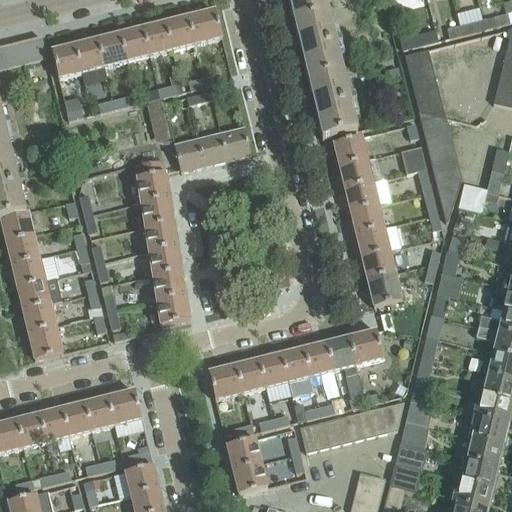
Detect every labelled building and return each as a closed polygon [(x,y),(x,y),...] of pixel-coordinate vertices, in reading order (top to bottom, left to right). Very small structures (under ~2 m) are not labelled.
[(331,3),(330,0),(287,0),(293,27),(329,19),(325,4),(331,3)] [(511,3),(503,6),(506,17),(505,17),(507,28),(511,26),(511,3)] [(222,43),(215,15),(187,21),(194,50),(222,43)] [(505,17),(493,20),(496,30),(507,28),(505,17)] [(332,32),(329,19),(293,27),(299,51),(293,53),(295,58),(341,47),(338,31),(332,32)] [(194,50),(187,21),(165,27),(172,55),(194,50)] [(482,23),(459,29),(461,39),(484,33),(482,23)] [(172,55),(165,27),(142,32),(149,61),(172,55)] [(461,39),(459,29),(447,32),(449,42),(461,39)] [(149,61),(142,32),(119,38),(126,66),(149,61)] [(126,66),(119,38),(96,43),(103,71),(126,66)] [(436,38),(401,47),(402,54),(437,45),(436,38)] [(46,60),(41,40),(27,44),(32,64),(46,60)] [(103,71),(96,43),(74,49),(81,77),(103,71)] [(32,64),(27,44),(12,47),(18,68),(32,64)] [(18,68),(12,47),(0,50),(0,57),(3,71),(18,68)] [(345,61),(341,47),(295,58),(296,64),(302,62),(307,86),(343,77),(339,62),(345,61)] [(74,49),(51,55),(58,82),(81,77),(74,49)] [(433,65),(430,54),(404,61),(407,71),(433,65)] [(511,59),(505,58),(502,70),(511,72),(511,59)] [(435,75),(433,65),(407,71),(410,82),(435,75)] [(511,72),(502,70),(499,83),(511,85),(511,72)] [(435,75),(410,82),(412,92),(438,86),(435,75)] [(346,90),(343,77),(307,86),(313,109),(307,111),(308,117),(356,105),(351,89),(346,90)] [(159,102),(182,97),(177,78),(169,80),(172,89),(157,93),(159,102)] [(219,78),(204,82),(206,91),(221,87),(219,78)] [(206,91),(204,82),(189,86),(191,94),(206,91)] [(511,85),(499,83),(496,95),(511,98),(511,85)] [(438,86),(412,92),(415,103),(440,96),(438,86)] [(159,102),(157,93),(143,97),(145,106),(159,102)] [(213,104),(211,96),(211,95),(187,101),(189,110),(213,104)] [(511,98),(496,95),(493,108),(499,109),(511,112),(511,98)] [(440,96),(415,103),(418,113),(446,121),(440,96)] [(127,101),(112,104),(115,113),(129,110),(127,101)] [(115,113),(112,104),(98,108),(100,117),(115,113)] [(359,118),(356,105),(308,117),(310,121),(316,120),(321,145),(357,136),(353,120),(359,118)] [(67,116),(66,116),(69,125),(83,121),(81,112),(67,116)] [(446,121),(418,113),(418,116),(424,140),(449,133),(447,123),(446,121)] [(415,128),(406,130),(410,144),(419,142),(415,128)] [(0,161),(11,159),(8,145),(4,129),(0,130),(0,161)] [(250,161),(244,133),(221,138),(228,166),(250,161)] [(449,133),(424,140),(427,152),(452,146),(449,133)] [(228,166),(221,138),(198,144),(204,171),(228,166)] [(368,164),(362,142),(333,149),(339,171),(368,164)] [(204,171),(198,144),(174,149),(180,177),(204,171)] [(452,146),(427,152),(430,164),(455,158),(452,146)] [(426,174),(421,151),(401,156),(406,179),(417,176),(418,176),(426,174)] [(497,153),(491,176),(503,178),(504,179),(508,160),(509,156),(497,153)] [(455,158),(430,164),(434,177),(459,170),(455,158)] [(0,192),(18,188),(14,173),(11,159),(0,161),(0,192)] [(382,185),(376,162),(368,164),(339,171),(344,194),(382,185)] [(170,203),(166,180),(164,167),(137,172),(138,182),(136,182),(140,208),(170,203)] [(459,170),(434,177),(446,226),(448,225),(460,188),(462,183),(459,170)] [(432,196),(426,174),(418,176),(423,199),(432,196)] [(498,199),(503,178),(491,176),(487,194),(486,196),(498,199)] [(384,184),(382,185),(344,194),(350,217),(379,210),(390,207),(384,184)] [(25,217),(22,203),(18,188),(0,192),(0,223),(25,217)] [(510,202),(498,199),(486,196),(487,194),(464,189),(458,212),(482,217),(485,205),(508,211),(510,202)] [(88,199),(80,201),(79,201),(84,220),(92,217),(88,199)] [(174,227),(170,203),(140,208),(144,232),(174,227)] [(438,219),(434,204),(425,206),(429,222),(438,219)] [(74,206),(65,208),(69,223),(78,220),(74,206)] [(384,232),(379,210),(350,217),(355,239),(384,232)] [(46,237),(41,215),(29,218),(29,217),(25,218),(25,217),(0,223),(6,247),(34,240),(46,237)] [(97,236),(92,217),(84,220),(88,238),(97,236)] [(441,233),(438,219),(429,222),(433,235),(441,233)] [(511,225),(509,224),(503,245),(511,247),(511,225)] [(178,251),(174,227),(144,232),(148,256),(178,251)] [(390,255),(384,232),(355,239),(361,262),(390,255)] [(82,237),(73,239),(77,254),(85,252),(82,237)] [(40,263),(34,240),(6,247),(11,270),(40,263)] [(464,243),(452,240),(448,255),(447,255),(447,256),(460,259),(464,243)] [(498,253),(499,245),(487,242),(486,250),(498,253)] [(100,249),(92,251),(91,251),(96,269),(104,267),(100,249)] [(182,276),(178,251),(148,256),(152,280),(182,276)] [(89,266),(85,252),(77,254),(80,268),(89,266)] [(390,255),(361,262),(366,285),(396,278),(390,255)] [(437,272),(440,257),(432,255),(428,270),(437,272)] [(454,280),(460,259),(447,256),(442,276),(450,278),(450,279),(454,280)] [(45,285),(40,263),(11,270),(17,292),(45,285)] [(108,284),(104,267),(96,269),(100,286),(108,284)] [(433,287),(437,272),(428,270),(424,285),(433,287)] [(186,300),(182,276),(152,280),(156,305),(186,300)] [(445,300),(450,279),(450,278),(442,276),(436,298),(445,300)] [(402,305),(396,278),(366,285),(373,313),(402,305)] [(56,283),(45,285),(17,292),(22,315),(51,308),(62,305),(56,283)] [(96,297),(93,283),(84,285),(88,299),(96,297)] [(511,292),(509,292),(503,313),(511,315),(511,292)] [(100,311),(96,297),(88,299),(91,313),(100,311)] [(112,297),(103,299),(107,317),(116,315),(112,297)] [(444,322),(449,301),(445,300),(436,298),(431,319),(444,322)] [(190,325),(186,300),(156,305),(160,330),(190,325)] [(56,331),(51,308),(22,315),(28,338),(56,331)] [(511,315),(503,313),(503,314),(492,311),(489,322),(481,320),(479,330),(511,338),(511,315)] [(120,332),(116,315),(107,317),(112,334),(120,332)] [(394,335),(390,317),(380,319),(384,333),(394,335)] [(106,336),(102,319),(93,322),(97,338),(106,336)] [(438,344),(444,322),(431,319),(426,341),(438,344)] [(511,338),(479,330),(476,341),(494,346),(492,356),(511,361),(511,338)] [(63,358),(56,331),(28,338),(35,365),(63,358)] [(383,364),(376,336),(350,342),(356,370),(383,364)] [(433,365),(438,344),(426,341),(421,362),(433,365)] [(356,370),(350,342),(326,348),(333,376),(344,373),(346,381),(358,378),(356,370)] [(333,376),(326,348),(303,353),(310,381),(333,376)] [(310,381),(303,353),(280,359),(287,387),(310,381)] [(511,361),(492,356),(487,377),(511,383),(511,361)] [(287,387),(280,359),(258,364),(265,392),(287,387)] [(428,387),(433,365),(421,362),(415,384),(428,387)] [(265,392),(258,364),(235,370),(242,398),(265,392)] [(242,398),(235,370),(208,376),(215,405),(242,398)] [(511,383),(487,377),(481,399),(511,406),(511,383)] [(422,408),(428,387),(415,384),(410,405),(422,408)] [(141,423),(134,395),(107,402),(114,430),(141,423)] [(380,397),(365,401),(367,409),(382,405),(380,397)] [(511,416),(511,406),(481,399),(476,420),(508,428),(511,417),(511,416)] [(367,409),(365,401),(349,404),(351,413),(367,409)] [(114,430),(107,402),(84,407),(91,435),(114,430)] [(403,406),(390,410),(371,414),(378,441),(396,436),(403,406)] [(91,435),(84,407),(61,413),(68,441),(91,435)] [(333,408),(318,412),(321,421),(335,417),(333,408)] [(321,421),(318,412),(304,416),(306,424),(321,421)] [(61,413),(38,418),(45,447),(56,444),(59,455),(71,452),(68,441),(61,413)] [(378,441),(371,414),(360,417),(366,443),(378,441)] [(366,443),(360,417),(348,420),(354,446),(366,443)] [(45,447),(38,418),(16,424),(23,452),(45,447)] [(288,419),(272,423),(275,432),(290,428),(288,419)] [(354,446),(348,420),(336,423),(342,449),(354,446)] [(506,439),(508,428),(476,420),(471,442),(505,450),(508,439),(506,439)] [(275,432),(272,423),(249,429),(251,438),(275,432)] [(342,449),(336,423),(325,426),(331,452),(342,449)] [(0,457),(23,452),(16,424),(0,427),(0,457)] [(331,452),(325,426),(312,429),(319,455),(331,452)] [(429,432),(405,426),(400,447),(424,453),(429,432)] [(251,438),(249,429),(234,433),(237,442),(251,438)] [(319,455),(312,429),(299,432),(305,458),(319,455)] [(300,459),(296,441),(287,443),(291,461),(300,459)] [(503,460),(505,450),(471,442),(466,463),(498,471),(501,459),(503,460)] [(261,468),(255,443),(225,450),(231,475),(261,468)] [(427,454),(424,453),(400,447),(396,465),(423,472),(427,454)] [(138,457),(121,461),(124,470),(140,466),(138,457)] [(304,476),(300,459),(291,461),(295,478),(304,476)] [(124,470),(121,461),(99,467),(101,476),(124,470)] [(495,482),(498,471),(466,463),(460,485),(495,494),(498,483),(495,482)] [(101,476),(99,467),(85,470),(87,479),(101,476)] [(267,493),(261,468),(231,475),(237,500),(267,493)] [(422,476),(395,469),(394,469),(389,490),(405,494),(417,497),(422,476)] [(159,493),(153,470),(117,479),(122,502),(131,500),(159,493)] [(69,475),(54,479),(57,487),(71,484),(69,475)] [(382,496),(385,484),(360,478),(356,490),(382,496)] [(57,487),(54,479),(40,482),(42,491),(57,487)] [(5,492),(7,500),(34,493),(32,484),(15,488),(15,490),(5,492)] [(98,508),(92,484),(83,487),(89,510),(98,508)] [(493,503),(495,494),(460,485),(455,506),(480,511),(487,511),(490,503),(493,503)] [(379,508),(382,496),(356,490),(354,501),(379,508)] [(400,511),(405,494),(389,490),(383,511),(400,511)] [(163,511),(159,493),(131,500),(133,511),(163,511)] [(37,499),(8,506),(9,511),(51,511),(47,496),(37,499)] [(80,497),(79,497),(71,499),(74,511),(82,511),(83,511),(80,497)] [(377,511),(379,508),(354,501),(351,511),(377,511)]
